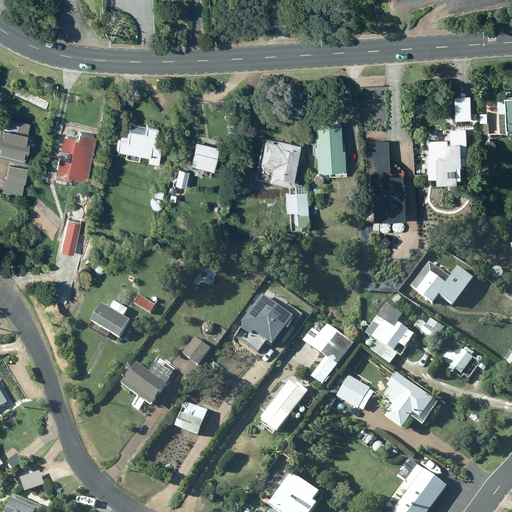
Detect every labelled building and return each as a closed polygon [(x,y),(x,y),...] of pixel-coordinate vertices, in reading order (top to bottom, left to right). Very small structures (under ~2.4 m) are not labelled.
[(15,94),(46,109),(49,103),(18,88),(15,94)] [(471,113),(470,91),(454,92),(455,114),(471,113)] [(511,126),(511,92),(504,93),(504,97),(497,97),(499,127),(511,126)] [(0,153),(20,159),(28,131),(25,130),(27,121),(19,119),(16,127),(10,125),(11,121),(10,118),(7,118),(4,119),(3,123),(0,122),(0,153)] [(313,118),(314,165),(343,164),(342,145),(340,145),(339,118),(313,118)] [(480,121),(481,132),(488,131),(488,120),(480,121)] [(157,124),(145,122),(144,130),(128,126),(126,137),(116,135),(114,146),(148,152),(147,160),(157,162),(159,152),(157,151),(158,143),(153,141),(157,124)] [(429,174),(457,172),(457,169),(460,169),(460,157),(466,156),(466,151),(468,151),(466,124),(449,125),(450,136),(444,136),(445,148),(435,149),(436,151),(427,151),(429,174)] [(85,175),(95,133),(77,129),(75,135),(62,132),(60,141),(51,139),(48,153),(57,155),(53,171),(65,174),(66,170),(85,175)] [(289,179),(298,139),(276,134),(275,138),(263,135),(253,174),(269,178),(269,174),(289,179)] [(216,144),(195,139),(190,160),(210,166),(216,144)] [(404,233),(404,220),(407,220),(407,176),(398,176),(392,169),(391,158),(399,158),(399,142),(366,142),(367,220),(372,220),(372,234),(404,233)] [(244,193),(244,160),(224,159),(224,198),(252,199),(252,194),(244,193)] [(28,167),(7,162),(3,177),(24,182),(28,167)] [(307,220),(306,182),(283,183),(284,191),(281,191),(281,212),(290,211),(291,227),(301,227),(301,220),(307,220)] [(152,194),(161,196),(163,188),(154,186),(152,194)] [(66,217),(59,248),(80,253),(84,235),(76,233),(79,220),(66,217)] [(506,251),(497,252),(498,261),(506,260),(506,251)] [(452,304),(472,277),(456,265),(448,276),(428,260),(410,286),(432,302),(438,294),(452,304)] [(491,272),(491,273),(491,276),(492,277),(493,278),(494,279),(495,280),(496,280),(497,281),(498,281),(500,281),(501,280),(502,280),(503,279),(504,278),(505,277),(505,276),(506,275),(506,273),(506,272),(506,271),(505,270),(505,269),(504,268),(503,267),(502,266),(500,266),(499,265),(498,265),(497,266),(495,266),(494,267),(493,267),(492,268),(492,269),(491,271),(491,272)] [(402,283),(397,290),(402,294),(407,287),(402,283)] [(133,302),(150,312),(154,304),(138,294),(133,302)] [(241,322),(272,348),(296,320),(264,294),(241,322)] [(511,314),(511,303),(499,294),(493,303),(510,316),(511,314)] [(100,302),(90,320),(118,337),(129,319),(122,315),(127,308),(113,300),(108,307),(100,302)] [(370,349),(389,364),(397,353),(392,350),(408,328),(395,320),(392,324),(383,318),(379,324),(374,321),(366,332),(377,340),(370,349)] [(312,327),(302,340),(306,343),(303,348),(316,358),(320,352),(325,356),(310,375),(321,384),(352,345),(325,324),(319,332),(312,327)] [(194,336),(181,353),(197,365),(210,348),(194,336)] [(148,355),(155,347),(150,343),(143,351),(148,355)] [(461,372),(472,356),(470,355),(472,351),(465,346),(462,349),(460,347),(455,353),(452,351),(445,361),(461,372)] [(165,383),(135,361),(120,382),(150,404),(165,383)] [(422,423),(437,400),(395,372),(380,394),(422,423)] [(336,396),(357,408),(358,407),(367,412),(378,394),(368,389),(369,388),(348,376),(336,396)] [(276,430),(305,393),(288,380),(260,417),(276,430)] [(0,406),(0,407),(9,402),(0,387),(0,406)] [(315,403),(309,398),(293,419),(299,424),(315,403)] [(197,434),(207,410),(188,402),(183,413),(179,411),(174,424),(197,434)] [(300,454),(288,445),(282,453),(294,462),(300,454)] [(397,465),(403,459),(398,454),(392,461),(397,465)] [(40,475),(30,463),(14,476),(24,488),(40,475)] [(393,511),(426,511),(446,485),(422,467),(420,470),(415,467),(405,481),(410,485),(391,510),(393,511)] [(318,490),(290,471),(268,503),(271,505),(266,511),(277,511),(279,511),(280,511),(308,511),(316,502),(312,499),(318,490)] [(40,511),(43,506),(15,493),(6,511),(40,511)]
